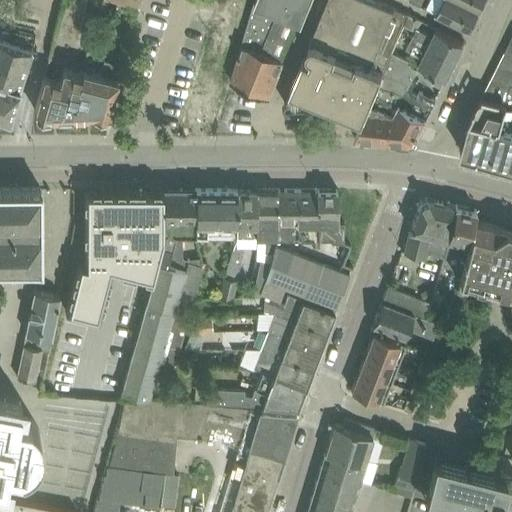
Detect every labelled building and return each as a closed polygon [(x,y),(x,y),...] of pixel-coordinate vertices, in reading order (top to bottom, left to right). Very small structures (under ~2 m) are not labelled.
[(271,96),(310,0),(255,0),(245,35),(232,80),(271,96)] [(392,50),(407,11),(380,0),(328,0),(320,23),(313,41),(385,69),(393,50),(392,50)] [(471,29),(480,10),(460,0),(442,0),(436,12),(472,30),(472,29),(471,29)] [(460,0),(480,10),(485,0),(460,0)] [(415,33),(413,37),(456,58),(465,41),(447,32),(438,27),(434,35),(421,29),(418,27),(415,33)] [(32,48),(11,41),(0,37),(0,113),(9,116),(32,48)] [(447,76),(456,58),(413,37),(408,47),(424,55),(420,63),(429,67),(447,76)] [(364,116),(385,69),(313,41),(313,42),(312,42),(311,43),(310,44),(309,45),(309,46),(309,48),(309,49),(309,50),(310,52),(311,53),(312,53),(313,54),(313,58),(305,55),(302,62),(293,84),(285,102),(306,101),(326,103),(345,108),(364,116)] [(510,98),(511,95),(511,50),(506,49),(472,117),(462,151),(477,155),(492,160),(502,125),(510,98)] [(437,98),(419,89),(417,93),(407,88),(419,66),(413,64),(415,59),(393,50),(385,69),(364,116),(355,137),(409,142),(416,139),(437,98)] [(109,113),(121,64),(104,59),(101,73),(82,68),(81,72),(82,72),(72,113),(87,113),(87,111),(87,109),(92,109),(94,112),(104,115),(109,113)] [(72,113),(82,72),(81,72),(63,67),(60,78),(44,74),(40,89),(35,109),(37,113),(48,116),(53,113),(53,112),(57,112),(57,114),(72,114),(72,113)] [(502,125),(492,160),(511,165),(511,95),(510,98),(502,125)] [(0,266),(41,266),(41,188),(41,187),(0,187),(0,266)] [(73,277),(65,309),(100,318),(108,286),(113,268),(153,278),(158,260),(162,243),(163,233),(163,187),(124,187),(93,187),(86,187),(84,187),(84,259),(79,257),(73,277)] [(193,231),(192,187),(163,187),(163,233),(162,243),(158,260),(153,278),(121,394),(126,395),(126,397),(150,398),(151,396),(161,361),(165,345),(170,329),(174,312),(178,297),(189,260),(188,260),(188,261),(181,256),(182,232),(184,232),(184,231),(193,231)] [(215,234),(216,188),(192,187),(193,231),(195,231),(195,234),(215,234)] [(236,234),(236,188),(216,188),(215,234),(236,234)] [(245,251),(249,238),(256,238),(256,188),(236,188),(236,234),(238,234),(225,275),(220,291),(234,295),(239,277),(234,277),(241,263),(245,251)] [(276,222),(277,188),(256,188),(256,238),(276,238),(276,222)] [(297,203),(297,188),(277,188),(276,222),(276,238),(306,238),(306,222),(301,222),(301,203),(297,203)] [(339,189),(318,189),(297,188),(297,203),(301,203),(301,222),(306,222),(306,238),(332,239),(332,241),(344,241),(344,240),(344,221),(339,221),(339,189)] [(444,255),(457,204),(427,197),(421,200),(410,227),(404,249),(428,255),(429,251),(444,255)] [(477,209),(457,204),(444,255),(442,262),(453,265),(450,275),(459,277),(474,218),(477,209)] [(511,227),(498,224),(474,218),(459,277),(458,284),(481,289),(496,293),(511,297),(511,227)] [(274,242),(269,261),(260,292),(279,299),(280,299),(285,286),(318,298),(336,305),(349,270),(274,242)] [(260,292),(269,261),(261,259),(255,288),(250,287),(249,294),(260,294),(260,292)] [(201,264),(189,260),(178,297),(193,296),(201,264)] [(433,301),(432,301),(388,284),(382,299),(427,317),(432,306),(433,301)] [(49,350),(56,320),(57,313),(61,295),(50,293),(35,289),(17,375),(36,379),(43,349),(49,350)] [(436,290),(432,301),(433,301),(432,306),(445,310),(450,297),(451,294),(436,290)] [(327,329),(335,310),(288,292),(283,306),(298,311),(295,317),(327,329)] [(178,297),(174,312),(188,313),(193,296),(178,297)] [(427,317),(382,299),(372,324),(405,336),(408,327),(433,336),(438,322),(427,317)] [(320,348),(327,329),(295,317),(295,318),(275,310),(268,328),(320,348)] [(193,316),(192,332),(213,331),(212,315),(193,316)] [(313,367),(320,348),(268,328),(261,347),(313,367)] [(170,329),(165,345),(180,346),(184,330),(170,329)] [(398,362),(406,343),(374,331),(366,350),(398,362)] [(165,345),(161,361),(175,363),(180,346),(165,345)] [(306,385),(313,367),(261,347),(254,366),(262,369),(306,385)] [(391,382),(398,362),(366,350),(359,369),(391,382)] [(426,373),(430,363),(422,360),(418,370),(426,373)] [(298,407),(306,385),(262,369),(252,394),(245,393),(245,388),(206,386),(206,400),(208,400),(208,402),(210,402),(210,400),(297,406),(298,407)] [(383,401),(390,382),(391,382),(359,369),(351,389),(383,401)] [(419,392),(423,382),(414,379),(410,389),(419,392)] [(21,401),(0,396),(0,494),(10,496),(10,495),(8,495),(10,481),(6,481),(9,466),(21,469),(26,467),(30,464),(34,461),(38,456),(40,451),(42,446),(42,441),(42,435),(40,430),(38,425),(35,421),(31,417),(19,411),(21,401)] [(174,472),(176,454),(178,434),(199,436),(241,442),(251,407),(210,403),(210,402),(208,402),(208,400),(206,400),(151,396),(150,398),(126,397),(111,445),(106,463),(128,466),(174,472)] [(412,410),(416,400),(407,397),(403,407),(412,410)] [(284,451),(290,431),(296,411),(295,410),(251,407),(241,442),(235,459),(233,465),(230,477),(229,478),(226,477),(221,495),(220,497),(233,501),(230,511),(229,511),(265,511),(266,509),(272,490),(278,471),(284,451)] [(359,477),(376,426),(345,416),(343,425),(334,422),(321,466),(359,477)] [(411,495),(421,461),(427,442),(410,437),(402,464),(400,463),(391,489),(411,495)] [(511,511),(511,475),(471,465),(435,456),(424,500),(472,511),(511,511)] [(174,473),(174,472),(128,466),(106,463),(101,481),(126,484),(177,491),(179,473),(174,473)] [(347,511),(358,479),(359,477),(321,466),(306,511),(347,511)] [(176,504),(177,491),(126,484),(101,481),(95,499),(120,502),(120,500),(161,504),(161,503),(176,504)] [(76,511),(77,509),(10,497),(0,494),(0,511),(76,511)]
